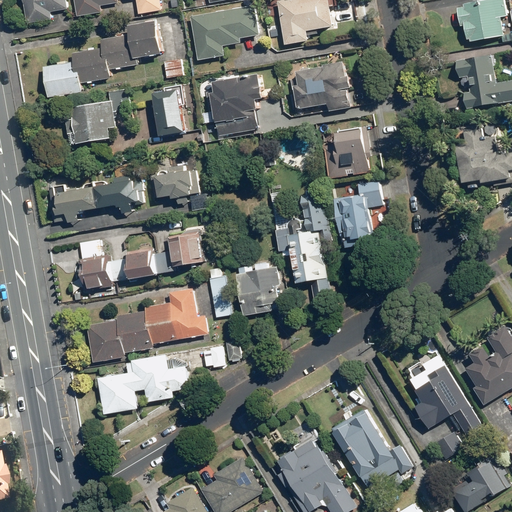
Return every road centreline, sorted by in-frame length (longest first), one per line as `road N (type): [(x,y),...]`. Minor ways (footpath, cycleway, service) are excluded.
road 1 (residential): [(442,278),(86,493),(60,500)]
road 2 (secondary): [(2,174),(60,500)]
road 3 (residential): [(442,278),(392,0)]
